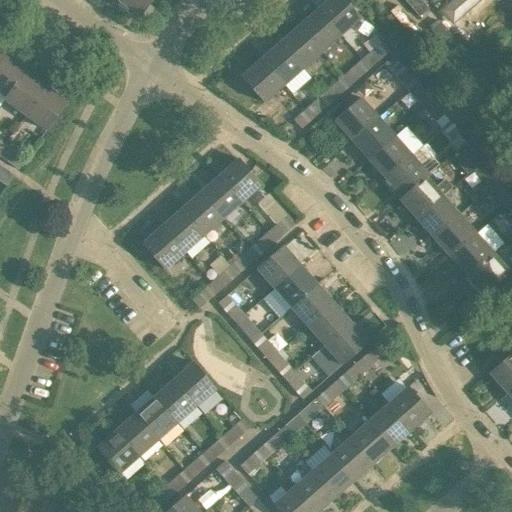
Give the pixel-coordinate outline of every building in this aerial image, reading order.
[(151,0),(120,0),(119,2),(140,17),(151,0)] [(344,0),(326,0),(317,9),(340,35),(360,17),(344,0)] [(432,5),(427,0),(410,0),(424,14),(432,5)] [(430,0),(439,9),(448,0),(430,0)] [(477,0),(448,0),(439,9),(452,23),(477,0)] [(340,35),(317,9),(298,26),(321,52),(340,35)] [(458,32),(443,17),(435,25),(449,40),(449,41),(454,36),(458,32)] [(321,52),(298,26),(278,43),(301,69),(321,52)] [(301,69),(278,43),(260,59),(282,85),(301,69)] [(381,43),(363,59),(371,68),(389,52),(381,43)] [(6,54),(0,63),(0,92),(6,97),(25,72),(27,69),(6,54)] [(263,102),(282,85),(260,59),(240,76),(263,102)] [(354,84),(371,68),(363,59),(346,75),(354,84)] [(391,72),(407,90),(416,82),(400,64),(391,72)] [(26,115),(46,87),(25,72),(6,97),(4,99),(26,115)] [(336,99),(354,84),(346,75),(328,90),(336,99)] [(423,109),(432,101),(416,82),(407,90),(423,109)] [(67,102),(46,87),(26,115),(47,129),(67,102)] [(319,114),(336,99),(328,90),(311,106),(319,114)] [(334,120),(351,139),(378,115),(361,96),(334,120)] [(440,128),(449,120),(432,101),(423,109),(440,128)] [(301,130),(319,114),(311,106),(293,121),(301,130)] [(395,134),(378,115),(351,139),(368,158),(395,134)] [(461,134),(449,120),(440,128),(452,141),(449,144),(455,150),(464,143),(458,136),(461,134)] [(412,153),(395,134),(368,158),(384,177),(412,153)] [(0,157),(1,159),(8,149),(0,143),(0,157)] [(466,175),(480,162),(464,143),(455,150),(465,161),(459,166),(466,175)] [(25,161),(8,149),(1,159),(18,171),(25,161)] [(428,172),(412,153),(384,177),(402,196),(426,174),(428,172)] [(238,159),(218,176),(241,203),(261,185),(245,167),(238,159)] [(489,188),(497,181),(480,162),(466,175),(467,176),(473,171),(489,188)] [(13,177),(0,167),(0,182),(6,187),(13,177)] [(437,186),(426,174),(402,196),(399,199),(416,218),(444,194),(452,187),(445,179),(437,186)] [(241,203),(218,176),(199,194),(222,220),(241,203)] [(511,197),(497,181),(489,188),(505,207),(511,201),(511,197)] [(222,220),(199,194),(180,210),(203,237),(222,220)] [(460,213),(444,194),(416,218),(433,238),(460,213)] [(203,237),(180,210),(161,228),(184,254),(203,237)] [(477,232),(460,213),(433,238),(450,256),(477,232)] [(288,217),(268,234),(276,243),(296,226),(288,217)] [(166,271),(184,254),(161,228),(142,244),(166,271)] [(494,251),(477,232),(450,256),(466,275),(494,251)] [(268,234),(250,251),(257,260),(276,243),(268,234)] [(257,270),(275,290),(302,267),(283,246),(257,270)] [(250,251),(231,268),(238,277),(257,260),(250,251)] [(511,271),(494,251),(466,275),(467,275),(463,278),(479,297),(483,294),(484,295),(511,271)] [(302,267),(275,290),(292,309),(318,286),(302,267)] [(231,268),(212,284),(219,293),(238,277),(231,268)] [(212,284),(192,302),(200,310),(219,293),(212,284)] [(318,286),(292,309),(309,328),(335,305),(318,286)] [(218,305),(235,325),(244,317),(227,297),(218,305)] [(335,305),(309,328),(326,347),(352,324),(335,305)] [(261,336),(272,326),(261,314),(250,323),(244,317),(235,325),(252,344),(261,336)] [(352,324),(326,347),(316,356),(331,373),(341,364),(342,366),(369,343),(352,324)] [(278,355),(261,336),(252,344),(269,363),(278,355)] [(372,350),(353,367),(361,376),(380,359),(372,350)] [(511,353),(489,373),(506,392),(511,386),(511,353)] [(295,374),(278,355),(269,363),(286,382),(295,374)] [(192,363),(173,380),(196,407),(216,390),(192,363)] [(342,393),(361,376),(353,367),(334,384),(342,393)] [(312,394),(295,374),(286,382),(303,401),(312,394)] [(173,380),(153,397),(177,424),(196,407),(173,380)] [(324,410),(342,393),(334,384),(315,401),(324,410)] [(407,387),(386,406),(410,432),(431,413),(407,387)] [(158,441),(177,424),(153,397),(134,414),(158,441)] [(305,426),(324,410),(315,401),(297,417),(305,426)] [(367,422),(391,449),(410,432),(386,406),(367,422)] [(139,458),(158,441),(134,414),(115,431),(139,458)] [(286,443),(305,426),(297,417),(278,434),(286,443)] [(242,421),(223,438),(230,447),(250,430),(242,421)] [(391,449),(367,422),(348,439),(372,466),(391,449)] [(119,475),(139,458),(115,431),(95,448),(119,475)] [(267,460),(286,443),(278,434),(259,451),(267,460)] [(211,464),(230,447),(223,438),(203,455),(211,464)] [(372,466),(348,439),(331,455),(354,482),(372,466)] [(354,482),(331,455),(324,447),(304,464),(311,472),(335,499),(354,482)] [(248,477),(267,460),(259,451),(240,468),(248,477)] [(192,480),(211,464),(203,455),(184,472),(192,480)] [(216,470),(233,489),(242,481),(225,462),(216,470)] [(173,497),(192,480),(184,472),(165,488),(173,497)] [(320,511),(335,499),(311,472),(292,489),(312,511),(320,511)] [(259,500),(242,481),(233,489),(249,508),(259,500)] [(151,511),(155,511),(173,497),(165,488),(146,505),(151,511)] [(279,511),(312,511),(292,489),(274,505),(279,511)] [(167,511),(198,511),(185,497),(167,511)] [(268,511),(259,500),(249,508),(252,511),(268,511)]
